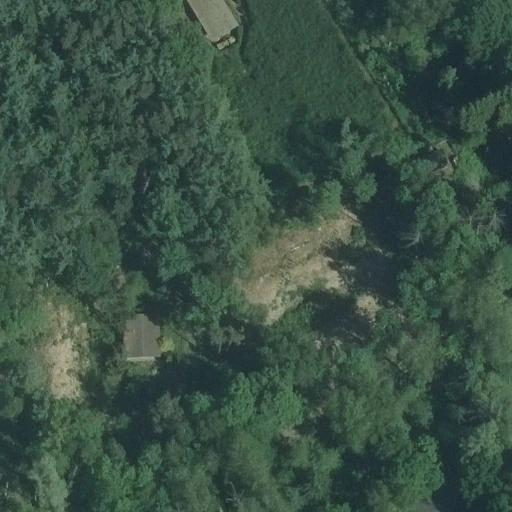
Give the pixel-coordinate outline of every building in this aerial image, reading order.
[(213,45),(220,58),(239,48),(231,34),(238,29),(220,0),(181,0),(210,47),(213,45)] [(445,154),(451,165),(463,158),(456,147),(445,154)] [(451,165),(445,154),(433,160),(440,171),(451,165)] [(127,363),(159,362),(158,319),(126,320),(127,363)] [(444,397),(458,387),(451,377),(436,388),(444,397)] [(428,391),(418,399),(426,409),(437,401),(428,391)]
